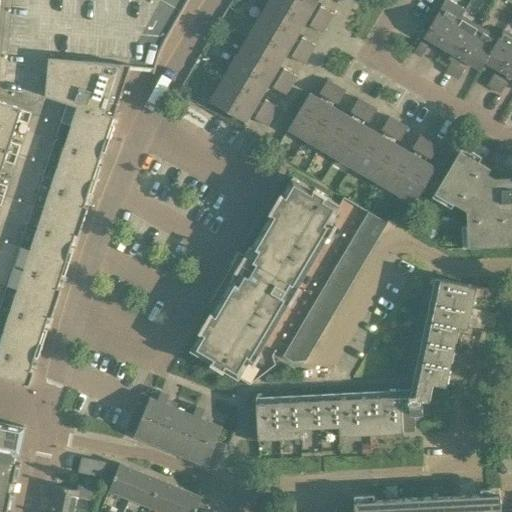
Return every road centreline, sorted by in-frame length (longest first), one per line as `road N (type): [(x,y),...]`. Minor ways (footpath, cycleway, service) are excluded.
road 1 (residential): [(51,436),(44,405),(111,191),(217,0)]
road 2 (residential): [(324,351),(386,250),(410,241),(461,271),(511,269)]
road 3 (residential): [(511,141),(378,63),(376,45),(402,0)]
road 4 (residential): [(318,480),(449,476),(470,440),(511,436)]
road 5 (residential): [(51,436),(150,454),(246,500)]
